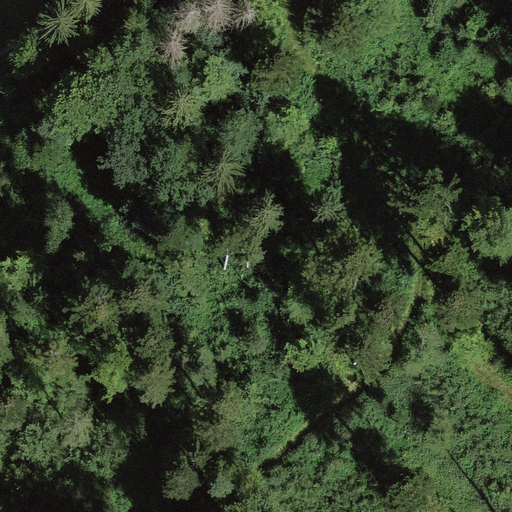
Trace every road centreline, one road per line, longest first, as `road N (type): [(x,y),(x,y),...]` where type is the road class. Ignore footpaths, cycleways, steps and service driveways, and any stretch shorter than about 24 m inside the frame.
road 1 (track): [(263,0),(272,42),(298,60),(379,161),(406,224),(415,275),(472,374),(511,399)]
road 2 (track): [(415,275),(405,323),(348,397),(223,511)]
road 3 (track): [(124,0),(0,62)]
